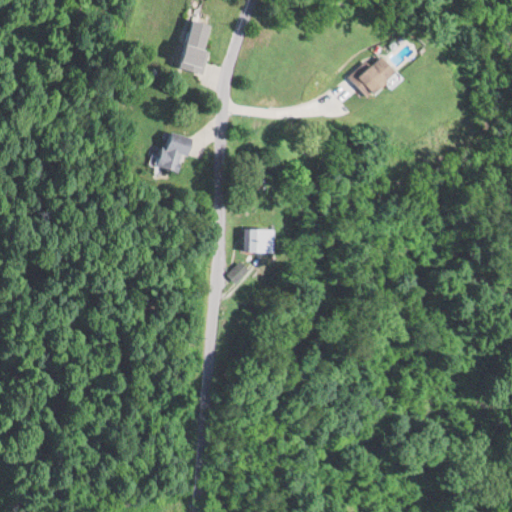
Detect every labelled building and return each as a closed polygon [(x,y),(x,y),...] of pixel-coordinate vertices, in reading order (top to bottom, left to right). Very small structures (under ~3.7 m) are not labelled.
[(218,24),(194,18),(183,66),(206,71),(218,24)] [(385,71),(371,54),(343,77),(357,94),(385,71)] [(205,138),(176,129),(165,163),(188,170),(194,152),(200,154),(205,138)] [(255,227),(255,250),(287,250),(287,227),(255,227)] [(259,268),(251,260),(239,272),(247,280),(259,268)]
